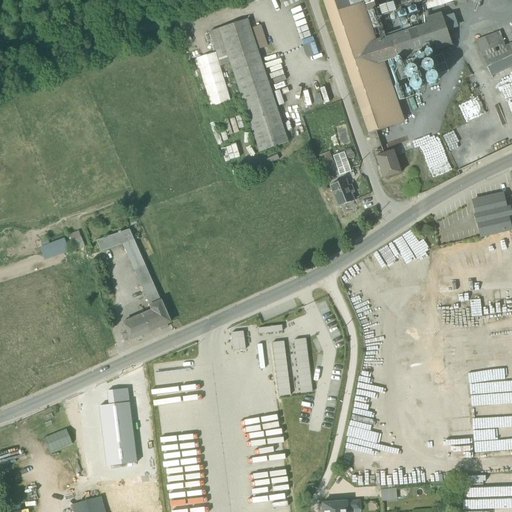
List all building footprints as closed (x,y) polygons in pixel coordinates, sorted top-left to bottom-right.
[(362,0),(322,0),(368,134),(404,122),(383,62),(434,45),(436,51),(452,45),(441,13),(425,18),(427,24),(376,41),(362,0)] [(396,9),(398,19),(413,15),(410,5),(396,9)] [(454,29),(460,27),(456,14),(450,16),(454,29)] [(247,19),(219,29),(230,63),(260,152),(288,143),(257,50),(250,29),(247,19)] [(295,23),(296,28),(308,24),(306,20),(295,23)] [(296,28),(298,33),(309,29),(308,24),(296,28)] [(250,29),(257,50),(267,47),(260,26),(250,29)] [(221,66),(230,63),(219,29),(210,32),(221,66)] [(298,33),(300,37),(311,34),(309,29),(298,33)] [(300,37),(301,42),(313,38),(311,34),(300,37)] [(499,34),(486,39),(490,48),(480,52),(479,52),(487,67),(511,55),(511,42),(504,46),(499,34)] [(301,42),(303,47),(314,43),(313,38),(301,42)] [(476,43),(480,52),(490,48),(486,39),(476,43)] [(442,54),(430,59),(437,76),(448,72),(442,54)] [(511,55),(487,67),(491,77),(511,66),(511,55)] [(393,151),(384,154),(376,157),(383,178),(401,173),(393,151)] [(320,160),(322,166),(333,163),(330,156),(320,160)] [(336,171),(333,163),(322,166),(325,175),(336,171)] [(330,186),(338,206),(353,200),(345,180),(330,186)] [(472,201),(480,237),(511,230),(508,216),(511,215),(509,208),(506,208),(503,194),(472,201)] [(101,251),(122,244),(134,240),(129,230),(96,241),(101,251)] [(72,241),(81,238),(79,232),(69,236),(72,241)] [(75,251),(84,247),(81,238),(72,241),(71,242),(75,251)] [(64,239),(40,248),(44,258),(67,249),(64,239)] [(122,244),(141,286),(152,281),(134,240),(122,244)] [(45,261),(68,252),(67,249),(44,258),(45,261)] [(69,274),(28,288),(56,369),(97,355),(69,274)] [(170,323),(152,281),(141,286),(150,307),(151,307),(153,311),(145,314),(145,313),(122,323),(126,332),(122,334),(125,341),(130,340),(170,323)] [(282,325),(258,329),(258,334),(283,331),(282,325)] [(244,331),(231,333),(234,351),(246,349),(244,331)] [(306,339),(294,340),(300,394),(312,392),(306,339)] [(284,341),(272,343),(278,397),(290,395),(284,341)] [(107,392),(108,405),(129,403),(127,389),(107,392)] [(137,463),(129,403),(108,405),(99,406),(106,467),(137,463)] [(381,489),(382,500),(398,499),(397,488),(381,489)] [(72,511),(105,511),(101,497),(71,505),(72,511)] [(348,511),(348,501),(322,502),(322,511),(348,511)] [(355,511),(354,511),(361,511),(361,501),(348,501),(348,511),(355,511)]
